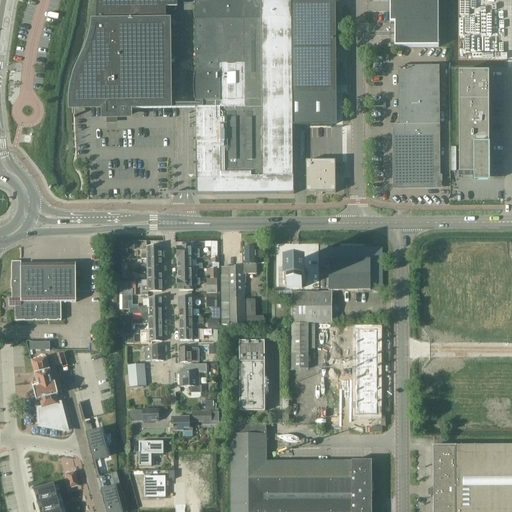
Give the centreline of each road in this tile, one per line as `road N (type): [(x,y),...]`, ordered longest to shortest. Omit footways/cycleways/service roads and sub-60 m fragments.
road 1 (unclassified): [(402,511),(403,222)]
road 2 (unclassified): [(359,223),(359,0)]
road 3 (tertiary): [(168,221),(359,223)]
road 4 (tertiary): [(20,235),(168,221)]
road 5 (unclassified): [(171,365),(168,221)]
